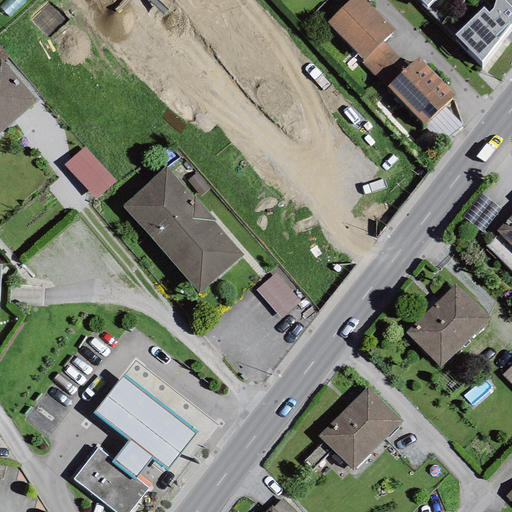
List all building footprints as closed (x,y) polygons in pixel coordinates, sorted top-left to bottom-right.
[(366,0),(350,0),(327,22),(363,59),(382,41),(394,29),(366,0)] [(511,22),(511,9),(502,0),(496,0),(495,9),(484,0),(434,0),(427,8),(453,34),(479,63),(511,22)] [(408,67),(382,41),(363,59),(359,63),(385,89),(387,87),(408,67)] [(0,60),(2,63),(8,57),(0,47),(0,60)] [(408,67),(387,87),(424,124),(443,106),(454,95),(417,57),(408,67)] [(0,132),(36,101),(2,63),(0,60),(0,132)] [(462,125),(443,106),(424,124),(423,127),(443,141),(462,125)] [(116,182),(84,147),(64,166),(96,201),(116,182)] [(164,166),(120,205),(198,293),(242,255),(213,222),(215,220),(195,198),(193,199),(164,166)] [(210,189),(197,173),(187,181),(200,197),(210,189)] [(483,233),(500,210),(479,194),(461,217),(483,233)] [(511,214),(497,230),(499,232),(485,245),(511,270),(511,214)] [(300,302),(275,274),(255,292),(280,320),(300,302)] [(439,369),(489,319),(454,284),(404,334),(439,369)] [(511,365),(502,375),(511,385),(511,365)] [(113,461),(97,448),(72,479),(114,511),(129,511),(149,488),(136,478),(152,457),(167,469),(195,434),(122,376),(94,411),(130,439),(113,461)] [(367,386),(317,436),(352,470),(401,421),(367,386)] [(272,506),(278,511),(296,511),(282,497),(272,506)]
